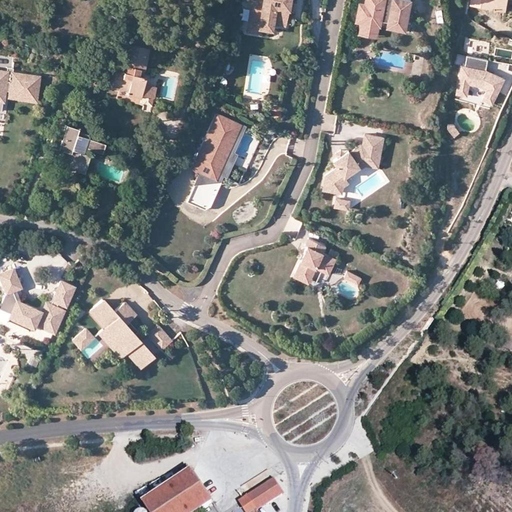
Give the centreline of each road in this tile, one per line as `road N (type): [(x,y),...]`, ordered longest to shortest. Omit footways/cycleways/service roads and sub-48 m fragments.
road 1 (residential): [(337,0),(306,160),(275,229),(228,251),(197,317)]
road 2 (tertiary): [(394,339),(452,271),(511,144)]
road 3 (residential): [(197,317),(111,254),(0,229)]
road 4 (tertiary): [(177,422),(0,439)]
